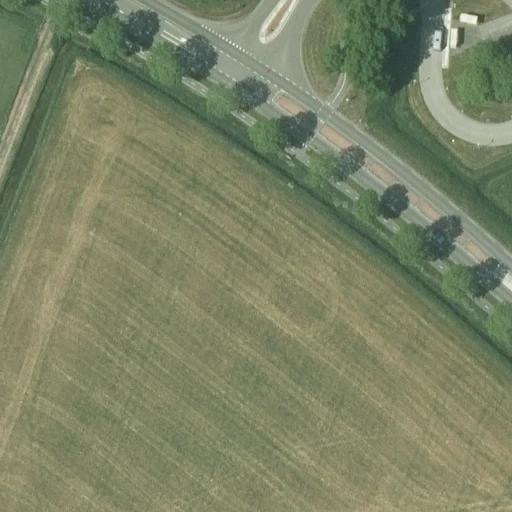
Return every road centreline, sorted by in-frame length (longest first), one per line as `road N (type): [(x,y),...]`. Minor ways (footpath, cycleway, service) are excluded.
road 1 (primary): [(230,85),(511,299)]
road 2 (primary): [(511,265),(410,178),(260,71)]
road 3 (primary): [(81,0),(230,85)]
